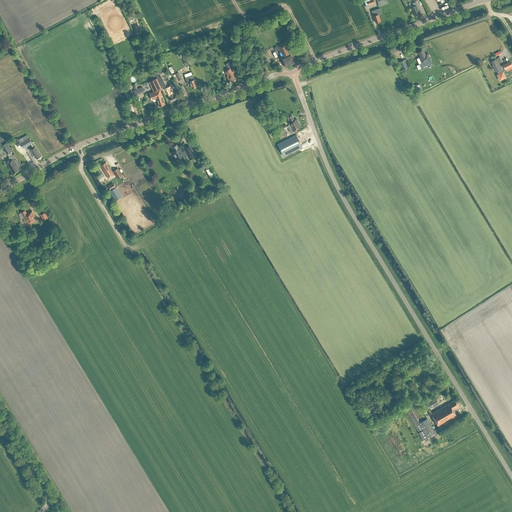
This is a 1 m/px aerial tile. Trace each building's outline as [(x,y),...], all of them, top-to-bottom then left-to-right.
[(414,6),(411,7),(415,16),(421,13),(419,9),(420,9),(418,4),(417,4),(416,1),(413,3),(414,6)] [(376,22),(380,21),(378,14),(382,13),(380,8),(372,11),(374,16),(373,16),(376,22)] [(289,65),(294,62),(290,53),(291,53),(286,42),(277,46),(282,57),(281,58),(285,66),(289,65)] [(417,58),(417,59),(419,64),(421,68),(432,62),(430,58),(427,53),(425,54),(423,50),(420,51),(420,52),(418,53),(420,57),(417,58)] [(496,60),(495,59),(491,61),(493,65),(492,66),(495,72),(497,71),(499,74),(497,74),(500,80),(506,77),(503,72),(502,72),(501,69),(497,60),(496,60)] [(403,60),(398,63),(402,70),(407,68),(403,60)] [(231,67),(229,69),(225,71),(228,76),(226,76),(230,83),(236,80),(232,73),(234,72),(231,68),(231,67)] [(179,72),(173,75),(177,81),(182,78),(179,72)] [(192,88),(197,86),(194,79),(194,80),(193,75),(185,77),(187,83),(190,82),(192,88)] [(161,76),(156,78),(161,87),(165,85),(161,76)] [(156,78),(149,81),(151,85),(152,84),(155,91),(150,93),(152,99),(156,98),(159,106),(165,104),(160,89),(161,89),(161,87),(156,78)] [(170,85),(164,88),(168,97),(169,96),(171,101),(177,99),(172,88),(170,85)] [(293,131),(301,127),(297,119),(295,120),(292,115),(289,117),(289,118),(288,119),(290,122),(289,123),(293,131)] [(33,146),(29,149),(35,158),(36,158),(37,159),(40,157),(37,152),(39,151),(33,141),(32,142),(29,138),(28,139),(26,135),(18,139),(20,143),(23,148),(31,143),(33,146)] [(284,155),(302,146),(296,135),(278,144),(284,155)] [(1,145),(6,153),(11,150),(7,142),(1,145)] [(176,159),(183,155),(184,157),(187,155),(190,159),(195,156),(190,145),(184,148),(184,150),(182,151),(180,147),(179,148),(177,144),(172,147),(174,151),(172,152),(176,159)] [(11,160),(7,163),(13,173),(19,169),(18,167),(20,165),(14,154),(9,157),(11,160)] [(204,160),(196,164),(200,170),(207,166),(204,160)] [(109,178),(115,175),(109,166),(108,166),(106,162),(100,165),(109,178)] [(123,175),(118,168),(113,171),(118,178),(123,175)] [(27,214),(25,210),(21,212),(19,214),(21,218),(23,217),(27,225),(37,219),(32,211),(27,214)] [(48,218),(44,211),(40,214),(44,221),(48,218)] [(436,398),(426,403),(429,408),(439,403),(436,398)] [(453,409),(459,406),(455,399),(431,413),(439,426),(457,415),(453,409)] [(417,430),(422,428),(415,410),(409,412),(417,430)] [(420,422),(428,436),(435,432),(427,418),(420,422)] [(424,430),(419,433),(423,439),(427,436),(424,430)]
